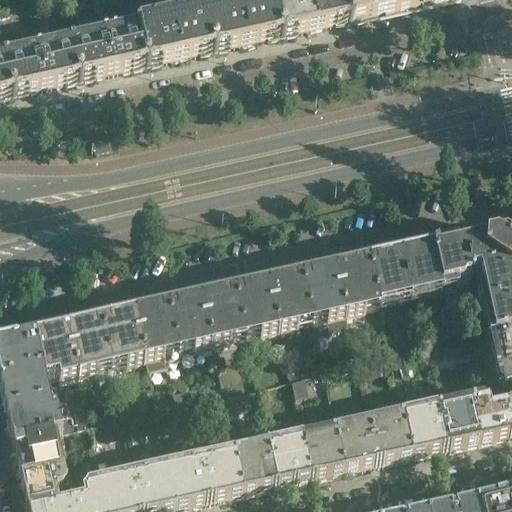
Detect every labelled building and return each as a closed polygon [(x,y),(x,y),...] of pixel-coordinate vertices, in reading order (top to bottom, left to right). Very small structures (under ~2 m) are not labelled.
[(10,11),(8,0),(1,2),(3,12),(10,11)] [(315,35),(307,0),(275,0),(272,1),(282,43),(315,35)] [(349,28),(342,0),(307,0),(315,35),(349,28)] [(383,20),(378,0),(342,0),(349,28),(383,20)] [(421,12),(418,0),(378,0),(383,20),(421,12)] [(456,3),(455,0),(418,0),(421,12),(455,4),(456,4),(456,3)] [(282,43),(272,1),(239,8),(248,50),(282,43)] [(248,50),(239,8),(205,15),(215,58),(248,50)] [(215,58),(205,15),(172,23),(181,65),(215,58)] [(181,65),(172,23),(138,30),(147,72),(181,65)] [(147,72),(138,30),(105,38),(114,80),(147,72)] [(114,80),(105,38),(71,45),(80,87),(114,80)] [(80,87),(71,45),(37,53),(47,95),(80,87)] [(47,95),(37,53),(4,60),(13,102),(47,95)] [(0,105),(13,102),(4,60),(0,60),(0,105)] [(109,156),(106,143),(91,146),(94,159),(109,156)] [(511,270),(511,253),(510,243),(503,239),(461,248),(469,280),(477,278),(511,270)] [(469,280),(461,248),(430,255),(440,297),(456,293),(459,285),(467,284),(469,280)] [(440,297),(430,255),(398,262),(408,304),(440,297)] [(408,304),(398,262),(366,269),(376,311),(408,304)] [(376,311),(366,269),(333,277),(344,324),(362,320),(361,314),(376,311)] [(511,304),(511,270),(477,278),(485,311),(511,304)] [(344,324),(333,277),(301,284),(310,325),(327,321),(328,327),(344,324)] [(310,325),(301,284),(267,291),(278,338),(295,334),(294,329),(310,325)] [(278,338),(267,291),(233,299),(242,340),(259,336),(261,342),(278,338)] [(242,340),(233,299),(200,306),(211,353),(228,349),(227,344),(242,340)] [(511,340),(511,304),(485,311),(493,345),(511,340)] [(211,353),(200,306),(166,314),(176,356),(192,352),(193,357),(211,353)] [(448,331),(459,314),(458,312),(444,316),(448,331)] [(176,356),(166,314),(133,321),(145,368),(160,365),(159,360),(176,356)] [(462,328),(459,317),(459,314),(448,331),(462,328)] [(145,368),(133,321),(100,329),(109,370),(124,367),(126,372),(145,368)] [(109,370),(100,329),(67,336),(78,383),(95,379),(93,373),(109,370)] [(78,383),(67,336),(33,343),(42,384),(59,381),(61,387),(78,383)] [(511,340),(493,345),(491,345),(498,376),(511,372),(511,340)] [(42,384),(33,343),(0,350),(0,394),(5,418),(48,409),(42,384)] [(468,367),(464,351),(453,353),(456,369),(468,367)] [(353,365),(337,369),(339,379),(355,375),(353,365)] [(511,372),(498,376),(502,392),(510,390),(511,398),(511,372)] [(511,442),(505,409),(490,412),(488,405),(470,409),(479,449),(511,442)] [(61,440),(58,423),(52,424),(48,409),(5,418),(12,450),(54,441),(61,440)] [(479,449),(470,409),(437,416),(446,457),(479,449)] [(446,457),(437,416),(402,424),(411,465),(446,457)] [(89,434),(86,418),(75,420),(79,436),(89,434)] [(411,465),(402,424),(368,431),(378,472),(411,465)] [(378,472),(368,431),(337,438),(346,479),(378,472)] [(346,479),(337,438),(301,446),(310,487),(346,479)] [(62,474),(57,452),(64,450),(61,440),(54,441),(12,450),(20,483),(62,474)] [(310,487),(301,446),(268,454),(277,494),(310,487)] [(277,494),(268,454),(235,461),(245,502),(277,494)] [(245,502),(235,461),(202,468),(211,509),(245,502)] [(198,511),(211,509),(202,468),(167,476),(175,511),(198,511)] [(49,511),(61,509),(61,508),(58,492),(66,491),(62,474),(20,483),(25,511),(49,511)] [(175,511),(167,476),(134,483),(140,511),(175,511)] [(140,511),(134,483),(100,491),(104,511),(140,511)] [(104,511),(100,491),(82,495),(84,503),(69,506),(70,511),(104,511)] [(511,511),(511,509),(510,500),(509,497),(508,497),(507,498),(506,498),(506,499),(506,500),(505,501),(497,503),(496,502),(476,507),(477,511),(511,511)]
